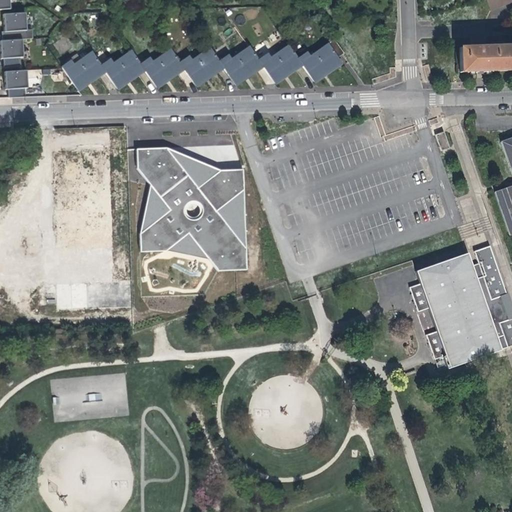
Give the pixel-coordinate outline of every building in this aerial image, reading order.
[(0,0),(0,9),(10,8),(9,0),(0,0)] [(511,0),(483,0),(488,12),(511,3),(511,0)] [(26,12),(3,14),(4,26),(5,32),(2,32),(3,41),(33,39),(32,30),(27,30),(26,12)] [(306,53),(298,59),(303,65),(312,78),(322,71),(325,75),(329,72),(342,63),(338,57),(343,53),(334,39),(309,57),(306,53)] [(3,41),(0,41),(1,53),(1,59),(5,59),(5,66),(21,65),(21,57),(24,57),(23,40),(3,41)] [(267,54),(259,60),(263,66),(272,79),(283,72),(286,76),(289,74),(303,65),(298,59),(288,45),(270,58),(267,54)] [(511,45),(459,48),(460,72),(482,71),(511,70),(511,45)] [(228,56),(220,61),(224,67),(234,81),(245,73),(248,77),(249,76),(263,66),(259,60),(249,47),(231,60),(228,56)] [(189,57),(180,63),(184,69),(193,82),(205,74),(207,78),(209,77),(224,67),(220,61),(211,48),(192,61),(189,57)] [(149,58),(140,64),(145,71),(154,83),(165,75),(168,80),(170,79),(184,69),(180,63),(171,49),(152,63),(149,58)] [(101,66),(105,72),(115,85),(126,78),(129,82),(131,81),(145,71),(140,64),(131,51),(112,64),(110,60),(101,66)] [(105,72),(101,66),(92,52),(73,65),(70,61),(62,67),(76,86),(87,79),(90,83),(91,82),(105,72)] [(27,70),(5,71),(5,80),(5,89),(9,89),(9,96),(25,96),(25,87),(28,87),(27,70)] [(315,82),(325,75),(322,71),(312,78),(315,82)] [(275,84),(286,76),(283,72),(272,79),(275,84)] [(237,85),(248,77),(245,73),(234,81),(237,85)] [(196,86),(207,78),(205,74),(193,82),(196,86)] [(157,88),(168,80),(165,75),(154,83),(157,88)] [(118,90),(129,82),(126,78),(115,85),(118,90)] [(79,90),(90,83),(87,79),(76,86),(79,90)] [(441,150),(450,146),(444,131),(435,135),(441,150)] [(167,147),(138,149),(138,169),(149,185),(141,234),(142,251),(166,250),(209,258),(220,272),(249,269),(244,171),(222,170),(167,147)] [(474,253),(478,266),(491,301),(500,298),(506,296),(489,248),(474,253)] [(496,340),(471,268),(466,256),(415,274),(420,286),(428,310),(436,333),(445,357),(449,369),(500,352),(496,340)] [(496,340),(503,337),(499,325),(508,321),(500,298),(491,301),(478,266),(471,268),(496,340)] [(417,313),(428,310),(420,286),(409,289),(417,313)] [(511,320),(508,321),(499,325),(503,337),(507,349),(511,346),(511,320)] [(434,361),(445,357),(436,333),(426,337),(434,361)]
